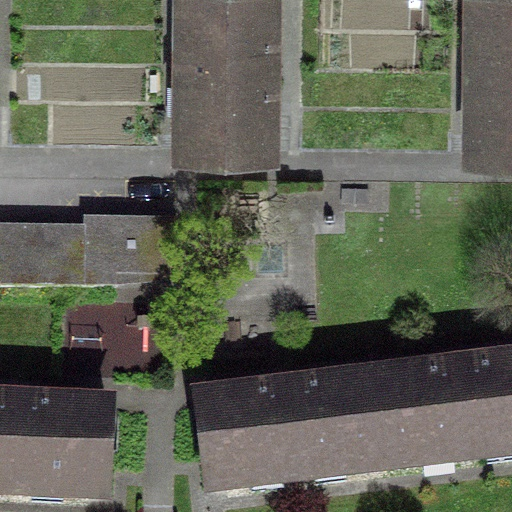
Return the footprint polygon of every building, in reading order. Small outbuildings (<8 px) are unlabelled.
[(270,150),(271,0),(182,0),(181,149),(270,150)] [(511,0),(472,0),(471,151),(511,151),(511,0)] [(0,298),(168,296),(167,232),(17,235),(0,235),(0,298)] [(511,368),(178,407),(191,511),(206,511),(284,503),(511,476),(511,368)] [(0,511),(107,511),(111,414),(0,409),(0,511)]
